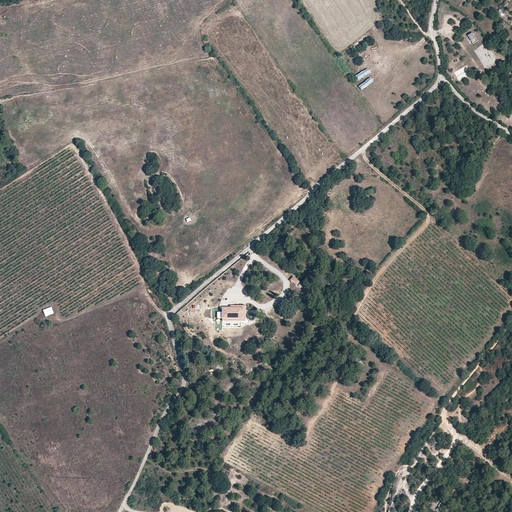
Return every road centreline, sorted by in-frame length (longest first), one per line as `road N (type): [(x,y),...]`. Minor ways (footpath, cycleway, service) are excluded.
road 1 (track): [(440,79),(170,315),(183,388),(119,511)]
road 2 (track): [(511,319),(444,403),(452,447),(409,511)]
